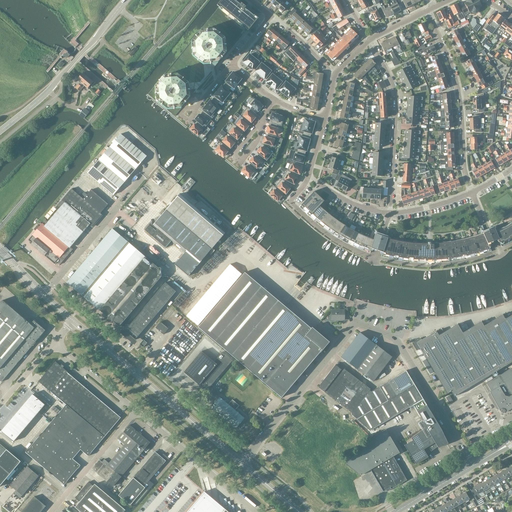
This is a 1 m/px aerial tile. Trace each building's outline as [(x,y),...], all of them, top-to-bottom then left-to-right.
[(174,115),(190,97),(213,67),(217,63),(226,53),(246,29),(248,30),(258,18),(254,15),(254,16),(244,8),(246,7),(241,3),(240,5),(234,0),(221,0),(217,5),(219,7),(200,31),(191,41),(164,75),(149,94),(174,115)] [(274,0),(275,1),(272,4),(277,8),(284,0),(280,0),(279,0),(274,0)] [(287,1),(285,0),(284,0),(277,8),(282,12),(285,9),(287,11),(292,5),(289,3),(287,6),(284,4),(287,1)] [(330,3),(332,7),(333,8),(340,5),(337,0),(330,3)] [(361,0),(358,2),(359,3),(358,4),(358,5),(358,6),(359,6),(360,6),(362,10),(368,6),(367,3),(371,1),(370,0),(361,0)] [(395,5),(390,7),(393,14),(401,11),(397,3),(397,4),(395,0),(393,1),(395,5)] [(406,8),(413,5),(411,0),(402,0),(403,1),(406,8)] [(480,4),(482,3),(480,0),(466,0),(466,2),(467,3),(464,4),(465,6),(461,9),(463,14),(466,12),(467,14),(472,12),(472,13),(475,14),(478,12),(479,9),(478,8),(481,6),(480,4)] [(450,7),(454,15),(457,14),(460,21),(465,19),(464,17),(461,12),(456,4),(454,5),(453,5),(450,6),(450,7)] [(342,10),(340,5),(333,8),(335,12),(332,13),(332,14),(330,15),(331,16),(342,10)] [(386,18),(393,14),(390,7),(385,9),(383,6),(381,7),(382,11),(386,18)] [(370,13),(374,22),(381,19),(375,7),(366,11),(367,14),(370,12),(370,13)] [(294,23),(299,17),(295,13),(296,11),(293,9),(289,14),(291,17),(290,18),(294,23)] [(345,15),(342,10),(331,16),(332,19),(335,18),(336,20),(345,15)] [(440,21),(447,17),(443,10),(436,13),(440,21)] [(301,15),(299,17),(294,23),(298,27),(305,19),(306,19),(302,16),(304,14),(302,12),(300,14),(301,15)] [(455,23),(450,14),(448,15),(453,27),(459,24),(457,21),(455,23)] [(484,29),(490,33),(492,35),(499,26),(498,25),(503,18),(498,14),(495,18),(491,15),(485,23),(487,24),(484,29)] [(309,22),(305,19),(298,27),(303,31),(308,25),(310,23),(310,24),(313,22),(311,20),(309,22)] [(505,21),(498,30),(500,32),(498,34),(501,36),(503,34),(510,24),(508,23),(508,22),(507,21),(506,21),(505,21)] [(310,27),(311,25),(310,24),(310,23),(308,25),(303,31),(307,35),(312,30),(310,27)] [(418,26),(421,34),(423,36),(429,33),(423,23),(418,26)] [(510,24),(503,34),(506,36),(508,38),(510,35),(511,32),(511,24),(511,25),(511,24),(510,25),(510,24)] [(263,42),(266,43),(275,32),(273,30),(273,29),(272,28),(271,29),(271,28),(266,33),(270,36),(266,40),(266,39),(263,42)] [(351,29),(347,32),(355,40),(358,37),(357,35),(351,29)] [(453,38),(459,35),(465,32),(463,29),(461,30),(458,32),(456,30),(450,33),(453,38)] [(310,38),(313,41),(321,34),(318,30),(310,38)] [(278,34),(275,32),(266,43),(267,45),(269,42),(271,40),(272,41),(273,39),(276,41),(280,36),(279,35),(280,35),(278,33),(278,34)] [(355,40),(347,32),(344,35),(352,43),(355,40)] [(399,34),(399,35),(402,42),(405,40),(407,44),(413,42),(408,33),(405,34),(404,32),(402,34),(402,33),(401,32),(400,32),(399,33),(399,34)] [(343,33),(339,36),(341,38),(349,46),(352,43),(344,35),(343,33)] [(325,37),(321,34),(313,41),(317,45),(325,37)] [(328,34),(325,37),(317,45),(320,48),(321,47),(328,40),(325,38),(327,37),(328,37),(329,36),(329,35),(328,34)] [(418,38),(414,41),(417,48),(421,45),(422,46),(424,45),(426,43),(425,42),(432,38),(430,35),(426,37),(419,41),(418,38)] [(461,38),(459,35),(453,38),(455,43),(462,40),(467,37),(466,35),(463,37),(461,38)] [(281,36),(280,36),(276,41),(280,45),(285,40),(282,38),(283,37),(281,36)] [(395,37),(388,41),(391,48),(396,45),(397,49),(400,47),(398,44),(395,37)] [(494,51),(501,38),(498,37),(494,45),(493,44),(490,49),(494,51)] [(338,41),(345,49),(349,46),(341,38),(338,41)] [(280,45),(279,46),(277,49),(279,50),(280,48),(284,51),(290,44),(289,43),(289,42),(287,41),(285,40),(280,45)] [(458,48),(467,43),(470,42),(468,40),(463,43),(462,40),(455,43),(458,48)] [(345,49),(338,41),(335,44),(342,52),(345,49)] [(391,48),(388,41),(380,44),(384,52),(384,51),(385,54),(388,53),(386,50),(391,48)] [(467,43),(458,48),(461,53),(467,50),(469,49),(472,47),(474,46),(473,44),(471,45),(471,44),(468,46),(467,43)] [(342,52),(335,44),(331,47),(339,55),(342,52)] [(417,48),(416,48),(418,53),(419,52),(420,54),(424,52),(425,56),(424,56),(424,58),(429,56),(428,54),(436,51),(433,45),(426,49),(424,45),(422,46),(417,48)] [(294,46),(293,47),(293,46),(291,48),(290,46),(283,54),(288,59),(289,59),(297,51),(295,48),(294,46)] [(339,55),(331,47),(328,50),(336,58),(339,55)] [(511,52),(507,49),(503,54),(511,60),(511,57),(511,52)] [(336,58),(328,50),(325,53),(333,61),(336,58)] [(470,55),(467,50),(461,53),(464,58),(470,55)] [(297,51),(289,59),(290,60),(291,59),(294,62),(296,60),(301,55),(300,54),(301,54),(299,52),(299,53),(297,51)] [(254,59),(249,55),(243,62),(247,66),(254,59)] [(295,66),(297,67),(305,59),(303,57),(304,57),(302,55),(301,55),(296,60),(299,62),(295,66)] [(429,62),(426,64),(426,66),(432,64),(439,61),(438,59),(439,58),(438,56),(437,56),(428,59),(429,62)] [(465,62),(468,67),(480,60),(482,59),(481,57),(476,59),(475,57),(473,58),(473,57),(469,58),(470,60),(465,62)] [(258,62),(254,58),(254,59),(247,66),(252,70),(258,62)] [(307,61),(305,59),(297,67),(298,69),(300,67),(301,67),(302,66),(304,68),(298,74),(300,76),(307,70),(305,68),(310,64),(309,63),(309,62),(308,61),(307,61)] [(370,59),(366,63),(371,68),(373,70),(372,71),(374,74),(376,72),(377,71),(373,67),(375,64),(370,59)] [(471,72),(477,69),(476,66),(482,63),(480,60),(474,64),(468,67),(471,72)] [(433,67),(428,69),(428,71),(441,67),(440,64),(441,64),(440,62),(439,62),(439,61),(432,64),(433,67)] [(371,68),(366,63),(361,67),(367,73),(369,70),(371,72),(372,71),(373,70),(371,68)] [(266,68),(261,64),(255,71),(260,75),(266,68)] [(397,73),(400,79),(410,74),(408,69),(409,69),(412,68),(410,66),(407,67),(398,72),(398,73),(397,73)] [(361,67),(357,71),(369,83),(370,82),(365,77),(366,77),(364,75),(367,73),(361,67)] [(430,76),(443,72),(442,69),(442,67),(441,67),(434,69),(435,71),(433,72),(433,73),(429,74),(430,76)] [(473,77),(483,72),(480,67),(477,69),(471,72),(473,77)] [(266,68),(260,75),(264,79),(271,71),(266,68)] [(369,83),(357,71),(353,76),(358,81),(361,78),(363,81),(364,80),(368,84),(369,83)] [(476,82),(482,79),(481,76),(487,73),(485,71),(483,72),(473,77),(476,82)] [(232,74),(231,74),(229,76),(230,77),(229,77),(237,83),(241,79),(233,72),(232,74)] [(414,72),(410,74),(400,79),(403,85),(413,80),(411,75),(412,75),(415,74),(414,72)] [(75,88),(77,90),(88,78),(82,73),(77,79),(81,83),(79,85),(78,85),(75,88)] [(322,81),(323,74),(314,73),(313,77),(312,77),(312,78),(312,79),(322,81)] [(277,78),(272,75),(266,82),(270,86),(277,78)] [(482,79),(476,82),(479,87),(481,86),(482,89),(489,86),(487,83),(489,82),(487,79),(491,77),(490,75),(482,79)] [(237,83),(229,77),(229,78),(229,77),(227,80),(226,82),(227,83),(225,85),(230,89),(232,87),(233,88),(237,83)] [(312,78),(309,77),(308,80),(312,80),(311,82),(314,82),(313,85),(321,87),(322,81),(312,79),(312,78)] [(90,80),(88,78),(77,90),(79,92),(82,88),(81,87),(83,85),(87,88),(93,82),(92,82),(93,81),(91,79),(90,80)] [(284,84),(277,78),(270,86),(275,90),(278,87),(280,89),(284,84)] [(413,80),(403,85),(406,91),(406,90),(407,91),(416,86),(420,84),(419,82),(416,83),(416,84),(415,84),(413,80)] [(285,82),(284,84),(280,89),(279,90),(284,94),(290,86),(285,82)] [(347,83),(346,89),(355,91),(355,92),(358,93),(359,90),(356,90),(356,88),(353,87),(354,84),(347,83)] [(448,88),(446,83),(440,85),(430,88),(431,90),(435,89),(440,87),(440,88),(438,89),(439,92),(441,92),(441,91),(448,88)] [(230,89),(225,85),(223,88),(222,86),(220,88),(218,90),(218,91),(226,97),(229,93),(228,91),(230,89)] [(295,90),(290,86),(284,94),(289,98),(295,90)] [(226,97),(218,91),(217,92),(217,91),(215,94),(216,94),(214,96),(216,97),(214,100),(218,103),(220,101),(222,102),(226,97)] [(473,104),(485,104),(485,98),(484,98),(483,95),(479,96),(480,98),(472,99),(473,104)] [(257,102),(253,99),(247,106),(255,112),(257,110),(258,111),(262,106),(259,104),(260,104),(258,102),(257,102)] [(216,105),(218,103),(214,100),(212,102),(210,101),(209,102),(208,102),(206,104),(207,105),(206,105),(216,113),(220,108),(216,105)] [(308,101),(305,101),(305,103),(307,104),(306,105),(310,106),(310,109),(317,110),(318,104),(308,103),(308,101)] [(485,109),(485,104),(473,104),(473,110),(478,109),(478,113),(484,112),(484,109),(485,109)] [(206,105),(206,106),(206,105),(204,108),(203,110),(204,111),(202,114),(207,117),(209,115),(212,118),(216,113),(206,105)] [(255,114),(247,107),(241,115),(251,123),(255,118),(254,116),(255,114)] [(350,115),(354,116),(354,114),(351,113),(351,112),(349,111),(349,108),(342,107),(341,112),(348,114),(348,113),(351,114),(350,115)] [(406,117),(417,118),(421,119),(421,116),(419,116),(417,116),(418,111),(406,110),(406,117)] [(208,119),(207,117),(202,114),(200,116),(199,115),(197,117),(196,117),(194,119),(204,127),(208,122),(206,121),(208,119)] [(275,115),(272,114),(270,120),(272,120),(271,123),(281,126),(284,117),(278,115),(276,114),(275,115)] [(469,119),(469,124),(478,124),(481,124),(480,119),(480,115),(474,116),(474,119),(469,119)] [(248,123),(240,116),(234,123),(244,131),(246,129),(248,126),(246,125),(248,123)] [(417,118),(406,117),(405,124),(406,124),(416,125),(421,125),(421,123),(418,123),(417,123),(417,118)] [(314,122),(305,119),(303,125),(313,128),(313,127),(314,125),(314,124),(314,122)] [(194,124),(190,129),(193,132),(192,132),(194,134),(195,133),(198,136),(201,131),(203,133),(206,130),(197,123),(196,126),(194,124)] [(339,129),(347,131),(349,132),(349,133),(352,134),(353,132),(349,131),(350,129),(347,129),(348,126),(341,123),(339,129)] [(270,127),(268,126),(267,129),(266,132),(276,135),(278,129),(275,128),(276,126),(271,124),(270,127)] [(481,129),(481,124),(478,124),(469,124),(470,130),(475,130),(475,133),(481,133),(481,129)] [(240,133),(241,131),(233,125),(227,132),(237,140),(239,138),(239,137),(241,135),(240,133)] [(313,128),(303,125),(301,131),(304,132),(303,135),(308,136),(309,133),(311,134),(312,131),(312,132),(313,129),(312,129),(313,128)] [(87,173),(94,179),(113,196),(146,157),(120,135),(87,173)] [(277,138),(267,135),(267,138),(265,137),(264,140),(263,140),(262,143),(275,147),(277,138)] [(302,137),(300,137),(298,143),(308,145),(309,142),(309,140),(307,139),(308,136),(303,135),(302,137)] [(348,138),(345,137),(338,135),(336,141),(346,143),(345,145),(349,146),(349,143),(347,142),(348,138)] [(234,140),(230,136),(228,139),(226,137),(222,142),(230,149),(234,144),(232,143),(234,140)] [(307,146),(308,145),(298,143),(295,151),(303,154),(304,151),(306,151),(307,149),(308,146),(307,146)] [(227,149),(223,145),(221,147),(219,146),(215,151),(223,157),(227,152),(226,151),(227,149)] [(258,150),(256,152),(266,160),(272,153),(264,146),(262,149),(261,147),(259,150),(258,150)] [(357,147),(356,151),(354,150),(353,151),(354,152),(352,159),(357,160),(359,153),(359,152),(360,152),(361,148),(360,148),(357,147)] [(303,154),(295,151),(293,151),(291,160),(303,163),(304,160),(303,160),(304,157),(302,156),(303,154)] [(508,160),(504,154),(499,157),(503,163),(508,160)] [(331,161),(330,163),(340,166),(341,161),(343,161),(344,157),(338,155),(337,159),(334,158),(335,158),(331,157),(330,160),(331,161)] [(264,163),(256,156),(254,158),(253,157),(251,160),(250,159),(249,162),(259,170),(264,163)] [(486,157),(484,158),(486,161),(485,161),(487,164),(486,164),(490,171),(494,168),(491,162),(489,162),(488,159),(487,160),(486,157)] [(499,166),(503,163),(499,157),(495,159),(499,166)] [(301,165),(291,161),(288,170),(300,174),(301,171),(300,171),(302,168),(300,168),(301,165)] [(455,161),(444,162),(440,162),(440,165),(445,165),(446,171),(453,170),(452,167),(455,167),(455,161)] [(340,166),(330,163),(329,165),(328,169),(331,170),(331,169),(334,170),(332,174),(337,175),(338,175),(340,171),(338,171),(340,166)] [(490,171),(486,164),(481,167),(485,173),(490,171)] [(247,168),(245,167),(241,171),(244,174),(246,176),(246,175),(251,179),(257,172),(249,166),(247,168)] [(485,173),(481,167),(477,169),(481,176),(485,173)] [(481,176),(477,169),(472,172),(476,179),(481,176)] [(296,175),(287,170),(283,178),(294,184),(296,182),(295,181),(297,179),(295,178),(296,175)] [(453,173),(451,174),(449,175),(450,178),(452,177),(453,180),(452,180),(455,188),(460,186),(457,179),(456,180),(455,176),(454,177),(453,173)] [(337,175),(334,180),(338,182),(337,184),(336,183),(335,187),(338,188),(339,188),(341,189),(347,177),(342,175),(341,176),(338,175),(337,175)] [(347,177),(341,189),(343,190),(343,191),(346,192),(348,189),(347,189),(348,187),(352,189),(355,183),(351,181),(351,180),(347,177)] [(290,185),(282,179),(276,186),(286,194),(289,189),(288,188),(290,185)] [(450,190),(447,182),(441,184),(442,184),(445,191),(450,190)] [(282,193),(273,186),(271,189),(273,190),(270,195),(272,197),(272,198),(274,200),(274,199),(277,201),(281,196),(280,195),(282,193)] [(362,198),(368,199),(369,189),(363,189),(364,187),(360,187),(360,194),(363,194),(362,198)] [(432,187),(426,189),(428,196),(434,194),(432,187)] [(380,190),(375,189),(374,199),(380,200),(380,195),(383,196),(384,189),(380,188),(380,190)] [(428,196),(426,189),(420,191),(422,198),(428,196)] [(70,248),(85,231),(89,225),(92,227),(102,216),(100,214),(83,200),(71,190),(62,201),(64,203),(44,226),(70,248)] [(83,200),(100,214),(108,205),(91,190),(83,200)] [(422,198),(420,191),(413,193),(416,200),(422,198)] [(309,217),(310,216),(320,206),(324,201),(314,192),(299,208),(300,207),(310,216),(309,217)] [(416,200),(413,193),(407,195),(409,203),(416,200)] [(149,225),(144,231),(165,248),(170,242),(180,250),(184,253),(174,265),(179,269),(188,276),(198,265),(225,233),(179,194),(152,226),(153,227),(152,228),(149,225)] [(409,203),(407,195),(401,198),(403,205),(409,203)] [(323,210),(320,206),(310,216),(312,218),(315,215),(317,217),(323,210)] [(327,213),(323,210),(317,217),(316,218),(317,217),(319,219),(317,222),(319,224),(327,213)] [(332,217),(327,213),(319,224),(318,225),(319,224),(321,225),(323,222),(326,224),(332,217)] [(336,220),(332,217),(326,224),(325,225),(325,226),(326,225),(328,226),(326,229),(328,231),(336,220)] [(340,223),(336,220),(328,231),(328,232),(328,231),(330,232),(332,229),(335,231),(340,223)] [(494,232),(494,233),(495,235),(496,234),(497,236),(498,239),(500,243),(499,244),(500,244),(511,237),(511,221),(511,222),(510,223),(509,224),(508,224),(507,225),(506,225),(505,226),(504,227),(502,228),(501,228),(500,229),(499,229),(498,230),(497,231),(496,231),(494,232)] [(343,224),(340,223),(335,231),(334,232),(335,232),(335,231),(338,233),(336,236),(338,237),(347,223),(345,222),(343,224)] [(347,223),(345,226),(338,237),(337,238),(338,237),(340,238),(342,235),(345,237),(349,228),(348,227),(349,225),(347,223)] [(73,250),(70,248),(44,226),(42,224),(28,241),(30,242),(29,243),(54,264),(55,263),(57,263),(59,265),(73,250)] [(354,231),(349,228),(345,237),(344,238),(345,237),(348,238),(346,241),(348,243),(354,231)] [(492,229),(490,230),(486,232),(484,233),(483,234),(485,238),(487,244),(498,239),(497,236),(496,234),(495,235),(494,233),(494,232),(496,231),(494,228),(492,229)] [(112,229),(89,256),(106,270),(128,243),(112,229)] [(359,233),(354,231),(348,243),(347,244),(348,244),(348,243),(350,244),(352,241),(354,242),(355,242),(359,233)] [(359,233),(355,242),(354,242),(354,243),(355,243),(355,242),(358,243),(356,247),(358,248),(364,235),(359,233)] [(388,238),(387,238),(383,253),(383,254),(381,253),(381,254),(383,254),(399,257),(416,260),(433,260),(448,259),(462,257),(476,253),(490,248),(491,248),(489,248),(487,244),(485,238),(483,234),(484,233),(482,233),(482,234),(481,234),(480,234),(478,235),(476,236),(474,236),(473,236),(472,237),(471,237),(470,238),(469,238),(467,238),(465,239),(463,239),(462,239),(462,240),(460,240),(459,240),(457,241),(456,241),(454,241),(452,241),(450,242),(449,242),(448,242),(446,242),(444,243),(443,243),(441,243),(439,243),(437,243),(436,243),(435,243),(434,243),(433,243),(432,243),(431,243),(430,243),(428,243),(427,243),(426,243),(425,243),(424,243),(423,243),(422,243),(420,243),(418,243),(416,243),(415,243),(413,243),(411,242),(410,242),(409,242),(407,242),(405,242),(403,241),(402,241),(400,241),(398,241),(397,240),(396,240),(394,240),(392,239),(390,239),(389,239),(388,238)] [(375,234),(373,239),(370,250),(371,250),(371,251),(372,250),(371,250),(371,249),(377,251),(383,253),(387,238),(386,237),(382,236),(375,234)] [(369,237),(364,235),(358,248),(358,249),(359,248),(361,249),(362,245),(365,246),(365,247),(369,237)] [(373,239),(369,237),(365,247),(365,246),(364,248),(365,248),(365,247),(368,248),(367,251),(369,252),(369,253),(370,253),(371,250),(370,250),(373,239)] [(99,310),(144,257),(128,243),(106,270),(83,297),(99,310)] [(67,283),(83,297),(106,270),(89,256),(67,283)] [(160,271),(144,257),(99,310),(119,327),(161,277),(160,271)] [(198,326),(241,274),(230,264),(186,316),(198,326)] [(282,398),(319,354),(302,340),(311,329),(245,273),(198,328),(282,398)] [(135,340),(158,312),(176,292),(166,283),(124,331),(135,340)] [(0,381),(1,382),(2,383),(46,331),(37,324),(34,321),(31,325),(20,316),(3,301),(0,304),(0,381)] [(348,315),(348,309),(344,309),(344,310),(332,310),(332,321),(344,321),(344,315),(348,315)] [(454,397),(511,361),(511,315),(505,320),(502,315),(484,326),(481,322),(463,333),(457,325),(447,331),(445,328),(443,330),(441,327),(435,330),(436,332),(422,340),(420,338),(420,337),(416,340),(417,340),(412,343),(416,351),(420,349),(447,394),(451,391),(454,397)] [(163,335),(168,329),(160,322),(155,328),(152,332),(158,337),(161,333),(163,335)] [(312,328),(311,329),(302,340),(319,354),(329,342),(312,328)] [(357,370),(376,345),(360,333),(341,357),(357,370)] [(357,370),(361,372),(373,382),(392,358),(376,345),(357,370)] [(214,362),(201,351),(184,372),(199,385),(202,382),(209,388),(232,361),(221,353),(214,362)] [(66,405),(50,424),(26,453),(64,485),(80,466),(73,459),(80,450),(88,457),(121,418),(67,373),(68,372),(55,362),(38,382),(66,405)] [(370,390),(342,368),(341,370),(335,365),(318,387),(351,413),(350,415),(356,420),(383,403),(376,389),(371,392),(369,391),(370,390)] [(511,367),(481,386),(482,386),(484,385),(489,394),(490,393),(501,413),(501,412),(502,413),(503,413),(504,413),(509,410),(511,410),(511,367)] [(384,403),(414,385),(406,371),(379,387),(376,389),(384,403)] [(414,385),(383,403),(356,420),(362,424),(370,431),(409,407),(411,409),(414,407),(415,409),(416,411),(426,405),(414,385)] [(32,392),(1,429),(13,439),(44,403),(32,392)] [(220,398),(211,409),(229,424),(230,424),(235,429),(244,418),(228,404),(229,403),(223,397),(222,399),(220,398)] [(437,447),(438,448),(448,444),(446,440),(449,439),(444,434),(426,405),(416,411),(422,421),(418,424),(423,431),(412,438),(413,440),(404,445),(415,463),(427,456),(423,450),(427,447),(431,452),(437,447)] [(125,445),(107,466),(121,477),(150,443),(129,425),(118,439),(125,445)] [(385,430),(345,464),(359,475),(370,469),(399,453),(385,430)] [(0,486),(21,462),(0,444),(0,486)] [(155,452),(133,478),(144,487),(163,465),(164,466),(169,459),(163,454),(161,457),(155,452)] [(407,480),(393,456),(370,470),(383,492),(386,490),(387,491),(391,489),(407,480)] [(113,487),(121,477),(107,466),(106,467),(106,466),(102,463),(99,461),(92,469),(113,487)] [(23,496),(39,477),(28,467),(11,486),(23,496)] [(510,476),(506,469),(501,473),(505,479),(504,480),(506,483),(508,482),(506,479),(509,477),(510,476)] [(505,479),(501,473),(496,475),(499,482),(499,483),(501,486),(503,485),(501,482),(504,480),(505,479)] [(493,486),(495,489),(497,488),(495,485),(499,483),(499,482),(496,475),(490,479),(494,485),(493,486)] [(144,487),(133,478),(118,495),(130,505),(145,488),(144,487)] [(494,485),(490,479),(485,482),(489,488),(488,489),(490,492),(492,491),(490,488),(493,486),(494,485)] [(489,488),(485,482),(479,485),(483,492),(482,492),(484,496),(484,495),(486,494),(484,491),(488,489),(489,488)] [(124,511),(125,511),(117,504),(94,485),(93,487),(89,483),(75,498),(80,502),(75,508),(80,511),(124,511)] [(483,492),(479,485),(474,488),(477,494),(477,495),(479,499),(484,496),(482,492),(483,492)] [(227,511),(204,492),(187,511),(227,511)] [(465,493),(460,496),(463,503),(465,506),(467,505),(465,502),(469,499),(465,493)] [(463,503),(460,496),(454,499),(458,506),(457,506),(459,510),(461,508),(459,505),(463,503)] [(22,511),(41,511),(46,507),(35,497),(22,511)] [(454,499),(449,502),(452,509),(453,511),(456,511),(454,508),(457,506),(458,506),(454,499)] [(452,509),(449,502),(443,505),(447,511),(446,511),(449,511),(448,511),(452,509)]
